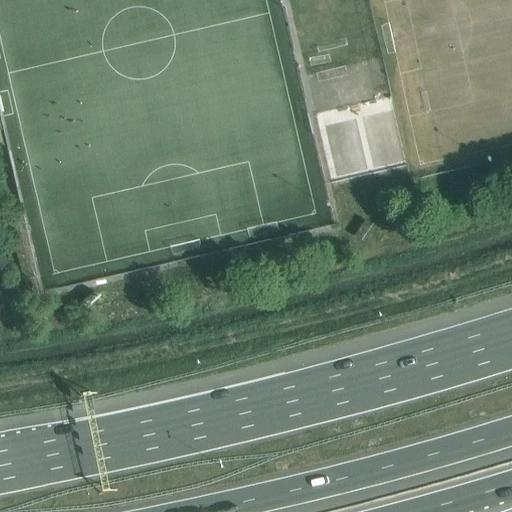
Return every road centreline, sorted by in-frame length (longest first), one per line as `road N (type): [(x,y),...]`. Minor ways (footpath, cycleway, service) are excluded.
road 1 (motorway): [(511,343),(290,404),(0,466)]
road 2 (motorway): [(217,511),(511,437)]
